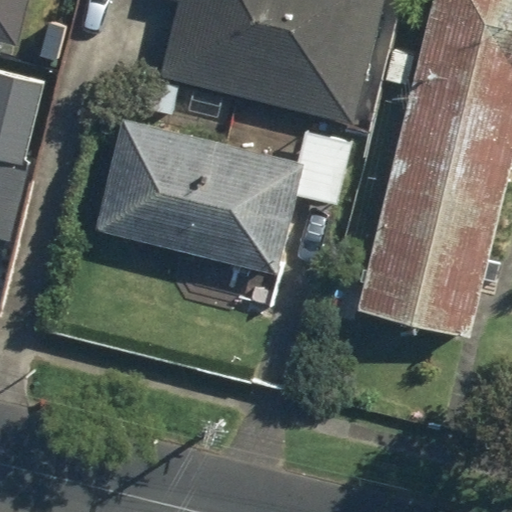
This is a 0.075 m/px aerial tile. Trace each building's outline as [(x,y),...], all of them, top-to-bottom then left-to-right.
[(0,0),(0,40),(19,46),(31,0),(0,0)] [(187,0),(169,71),(357,121),(389,0),(187,0)] [(511,0),(447,0),(366,305),(467,332),(511,162),(511,0)] [(49,81),(0,68),(0,149),(29,157),(49,81)] [(132,118),(103,227),(277,273),(306,164),(132,118)]
